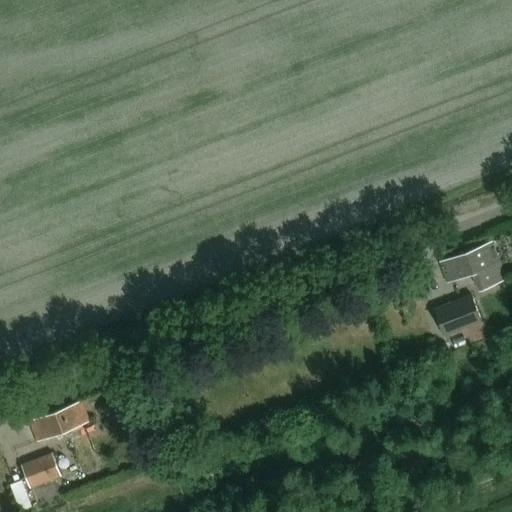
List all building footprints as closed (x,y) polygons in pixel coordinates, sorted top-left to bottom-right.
[(506,279),(492,243),(439,263),(447,284),(474,274),(480,289),(506,279)] [(443,337),(480,322),(469,297),(432,312),(443,337)] [(37,443),(89,423),(81,402),(29,422),(37,443)] [(0,473),(1,477),(12,472),(2,447),(0,447),(0,473)] [(29,490),(59,478),(50,457),(21,469),(29,490)]
